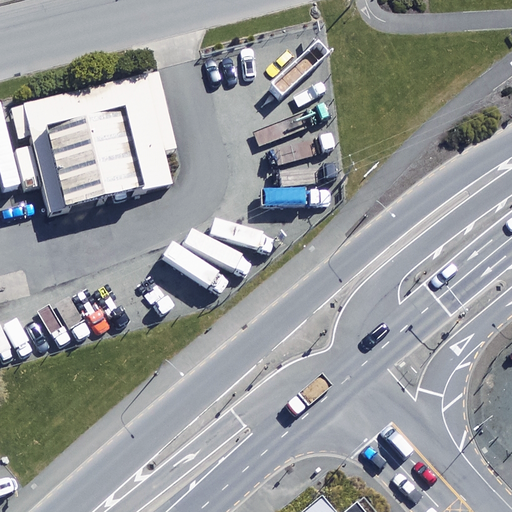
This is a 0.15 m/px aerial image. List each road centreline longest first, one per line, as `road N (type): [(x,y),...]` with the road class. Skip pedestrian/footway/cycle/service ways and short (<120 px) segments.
road 1 (trunk): [(68,511),(431,195),(511,142)]
road 2 (trunk): [(123,511),(285,383),(347,375)]
road 3 (trunk): [(347,375),(362,319),(395,272),(511,185)]
road 4 (trunk): [(511,298),(439,364),(428,416),(440,476)]
road 5 (trunk): [(347,375),(186,511)]
road 6 (trunk): [(511,244),(347,375)]
road 7 (residential): [(0,45),(180,0)]
road 8 (residential): [(347,375),(440,476)]
